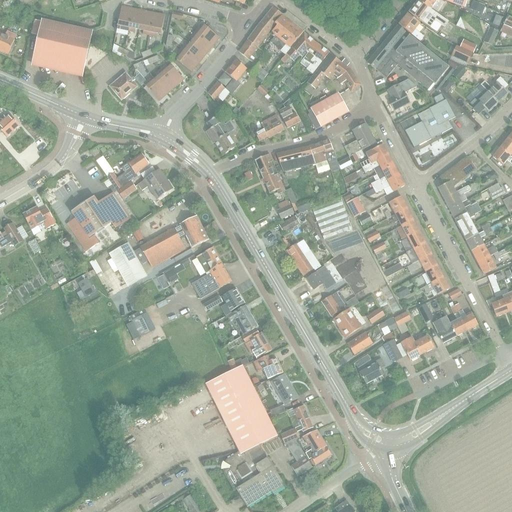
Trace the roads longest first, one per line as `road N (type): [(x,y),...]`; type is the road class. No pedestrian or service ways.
road 1 (residential): [(502,351),(417,187)]
road 2 (residential): [(230,164),(374,108)]
road 3 (residential): [(417,187),(511,110)]
